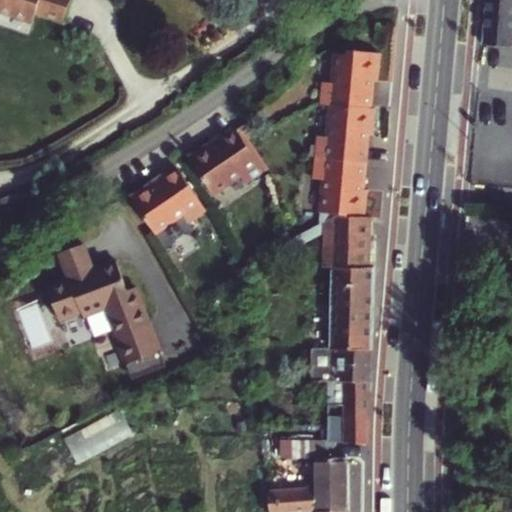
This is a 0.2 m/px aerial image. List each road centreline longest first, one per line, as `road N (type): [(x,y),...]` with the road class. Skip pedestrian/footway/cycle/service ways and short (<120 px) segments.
road 1 (residential): [(303,0),(166,93),(31,173),(0,181)]
road 2 (primary): [(424,227),(408,473)]
road 3 (primary): [(444,0),(424,227)]
